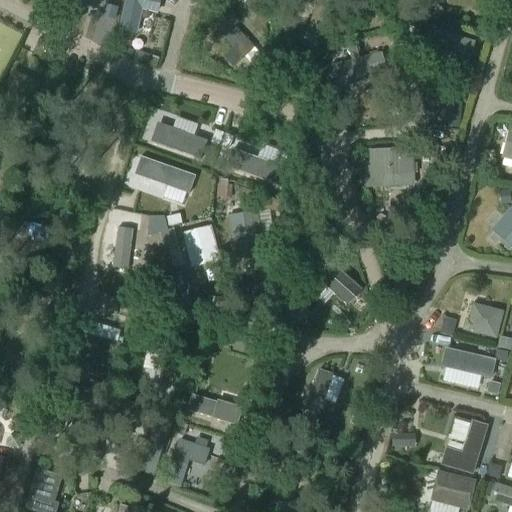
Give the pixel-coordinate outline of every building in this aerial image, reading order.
[(66,0),(64,7),(80,11),(82,0),(66,0)] [(124,0),(118,31),(136,35),(142,11),(157,14),(160,0),(124,0)] [(294,0),(290,13),(297,16),(302,0),(294,0)] [(333,0),(317,0),(305,34),(320,39),(335,1),(333,0)] [(361,0),(361,2),(384,9),(386,0),(361,0)] [(441,8),(430,17),(435,23),(445,14),(441,8)] [(17,53),(29,25),(0,13),(0,27),(12,33),(5,48),(17,53)] [(226,19),(215,29),(232,48),(222,58),(232,69),(234,67),(240,73),(249,64),(259,55),(253,49),(255,48),(235,26),(238,23),(232,16),(228,20),(226,19)] [(440,33),(431,59),(465,70),(474,44),(440,33)] [(343,45),(327,49),(329,61),(341,59),(342,56),(343,45)] [(334,76),(328,77),(332,91),(335,94),(347,91),(389,81),(382,55),(360,60),(356,48),(349,50),(352,62),(332,67),(334,76)] [(149,56),(146,65),(156,68),(159,60),(149,56)] [(14,72),(0,98),(0,103),(23,115),(35,92),(37,91),(40,85),(39,83),(33,80),(31,81),(14,72)] [(445,103),(443,129),(461,130),(463,104),(445,103)] [(158,127),(152,144),(200,161),(206,142),(183,134),(183,136),(158,127)] [(511,128),(509,128),(501,159),(511,161),(511,128)] [(44,141),(39,156),(77,168),(82,153),(44,141)] [(369,164),(362,165),(363,187),(366,189),(413,187),(414,186),(412,149),(369,151),(369,164)] [(232,151),(226,168),(281,188),(287,170),(232,151)] [(142,160),(137,176),(165,186),(189,195),(195,178),(142,160)] [(218,185),(217,197),(227,198),(228,181),(220,180),(220,186),(218,185)] [(510,190),(499,191),(500,205),(511,204),(510,190)] [(266,198),(264,207),(275,210),(277,201),(266,198)] [(511,206),(490,231),(511,250),(511,206)] [(257,210),(226,215),(233,259),(263,254),(263,251),(274,249),(270,219),(258,221),(257,210)] [(179,216),(166,219),(168,228),(181,225),(179,216)] [(11,220),(2,255),(41,265),(50,230),(11,220)] [(211,227),(181,234),(190,270),(220,263),(211,227)] [(117,229),(112,269),(127,271),(132,230),(117,229)] [(311,245),(296,262),(347,308),(362,291),(311,245)] [(405,282),(394,284),(396,295),(407,292),(405,282)] [(211,298),(210,310),(225,312),(226,300),(211,298)] [(470,314),(466,333),(496,340),(503,313),(482,307),(481,306),(474,304),(471,306),(470,312),(470,314)] [(284,309),(280,321),(292,324),(295,312),(284,309)] [(444,319),(440,334),(452,337),(456,322),(444,319)] [(0,345),(0,365),(23,373),(29,352),(16,348),(19,340),(4,336),(2,343),(1,346),(0,345)] [(217,336),(205,340),(208,348),(220,344),(217,336)] [(165,337),(154,381),(171,386),(183,341),(165,337)] [(511,340),(500,337),(498,348),(511,351),(511,340)] [(445,350),(441,366),(490,377),(494,361),(445,350)] [(313,385),(304,411),(335,422),(340,407),(323,401),(333,376),(318,370),(317,372),(313,385)] [(118,380),(115,391),(124,392),(126,382),(118,380)] [(489,384),(486,395),(497,397),(500,386),(489,384)] [(71,385),(63,410),(91,419),(87,430),(110,437),(122,401),(71,385)] [(192,397),(187,412),(236,426),(240,410),(192,397)] [(434,444),(445,447),(451,424),(440,421),(434,444)] [(176,422),(172,433),(183,436),(187,426),(176,422)] [(444,450),(440,465),(471,474),(484,429),(469,425),(460,455),(444,450)] [(152,431),(138,472),(152,476),(165,435),(152,431)] [(8,437),(6,446),(16,448),(20,434),(15,433),(8,437)] [(393,436),(393,448),(406,448),(406,436),(393,436)] [(179,438),(165,484),(180,489),(188,462),(204,467),(210,448),(179,438)] [(488,465),(485,477),(498,480),(500,471),(497,467),(488,465)] [(32,481),(23,510),(29,511),(56,511),(59,505),(54,503),(61,481),(62,477),(36,469),(32,481)] [(437,472),(429,502),(466,511),(467,511),(475,482),(437,472)] [(511,489),(494,484),(488,501),(511,509),(511,489)]
